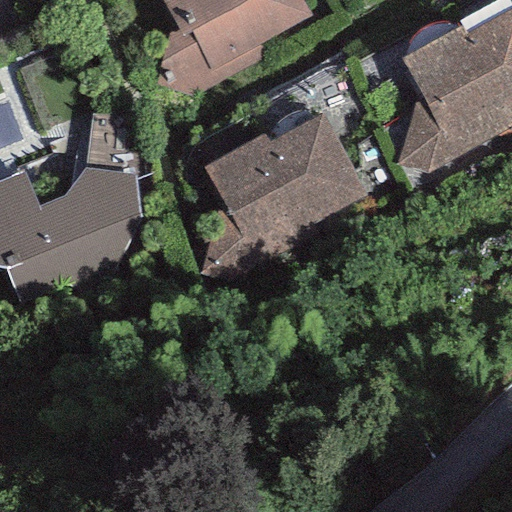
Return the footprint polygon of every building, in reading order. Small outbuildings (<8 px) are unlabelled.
[(160,0),(178,30),(169,34),(160,70),(167,71),(178,92),(196,97),(268,57),(260,40),(309,15),(301,0),(160,0)] [(511,8),(464,36),(510,117),(511,115),(511,8)] [(464,36),(459,26),(400,58),(421,99),(414,102),(396,164),(426,175),(511,127),(511,121),(510,117),(464,36)] [(268,142),(312,225),(366,196),(322,113),(268,142)] [(312,225),(268,142),(264,135),(203,169),(223,207),(218,209),(198,275),(239,286),(252,267),(316,236),(312,225)] [(23,172),(0,181),(0,268),(6,269),(20,304),(117,266),(142,220),(136,175),(83,167),(66,194),(37,206),(23,172)]
